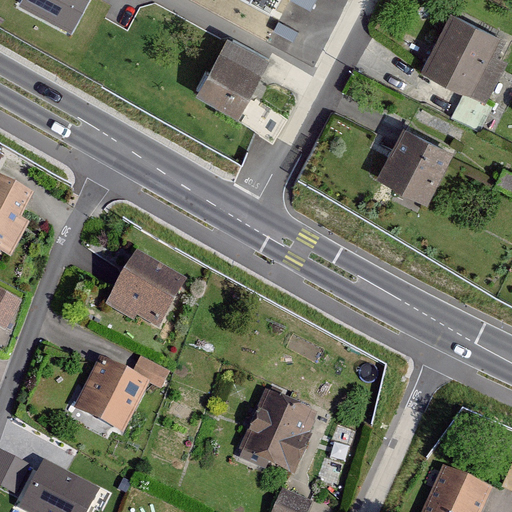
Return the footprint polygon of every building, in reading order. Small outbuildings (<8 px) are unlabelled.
[(90,0),(23,0),(19,9),(72,36),(90,0)] [(432,81),(465,97),(488,109),(499,88),(486,81),(505,41),(457,18),(437,60),(441,62),(432,81)] [(270,63),(236,44),(217,79),(208,74),(198,94),(241,117),(244,112),(250,100),(270,63)] [(488,109),(465,97),(454,120),(482,133),(493,111),(488,109)] [(288,121),(250,100),(244,112),(247,114),(242,123),(276,142),(288,121)] [(457,157),(410,135),(389,179),(435,201),(457,157)] [(511,176),(508,175),(500,191),(511,196),(511,176)] [(35,197),(0,178),(0,252),(13,260),(31,226),(22,221),(35,197)] [(188,285),(139,258),(117,297),(141,310),(145,319),(163,329),(188,285)] [(23,305),(7,297),(0,311),(0,330),(8,335),(23,305)] [(150,388),(107,366),(81,415),(124,437),(150,388)] [(316,414),(273,397),(249,460),(299,480),(313,443),(306,440),(316,414)] [(0,486),(0,493),(19,504),(37,471),(15,459),(0,486)] [(27,511),(94,511),(104,494),(53,466),(27,511)] [(490,511),(498,494),(450,473),(433,511),(490,511)] [(314,511),(316,508),(287,496),(279,511),(314,511)]
